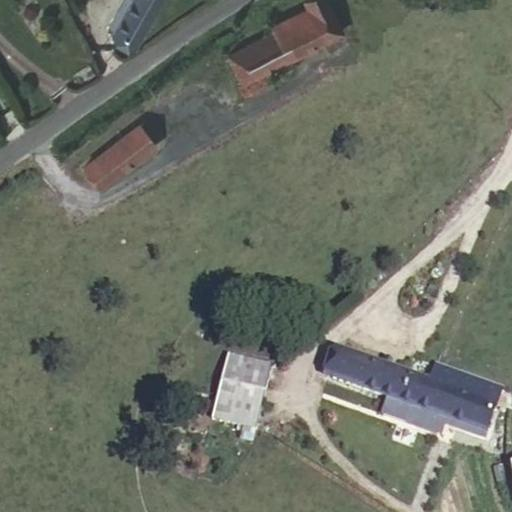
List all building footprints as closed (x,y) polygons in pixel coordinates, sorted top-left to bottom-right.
[(133,43),(160,0),(131,0),(105,42),(121,51),(127,41),(133,43)] [(335,23),(325,0),(290,0),(262,14),(264,21),(224,40),(237,70),(335,23)] [(105,169),(144,133),(129,115),(90,150),(105,169)] [(497,399),(503,401),(508,386),(480,377),(481,373),(433,357),(426,372),(349,345),(337,376),(395,396),(417,404),(486,430),(497,399)] [(257,421),(275,362),(247,354),(240,377),(223,372),(213,410),(257,421)] [(417,404),(395,396),(389,411),(411,419),(417,404)] [(511,406),(503,401),(497,399),(486,430),(499,434),(511,406)]
